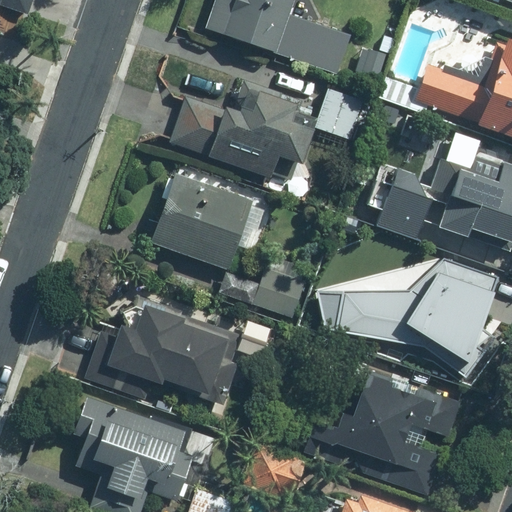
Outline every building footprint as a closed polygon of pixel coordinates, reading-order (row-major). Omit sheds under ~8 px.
[(0,0),(0,4),(28,14),(32,0),(0,0)] [(291,0),(219,0),(206,35),(338,82),(356,34),(288,10),(291,0)] [(489,62),(438,44),(418,101),(511,134),(511,37),(499,33),(489,62)] [(236,110),(184,90),(165,140),(266,177),(273,156),(297,165),(318,109),(247,82),(236,110)] [(363,95),(327,84),(314,125),(350,136),(363,95)] [(498,178),(463,166),(443,225),(511,248),(511,245),(511,167),(503,164),(498,178)] [(249,194),(169,168),(144,244),(224,270),(249,194)] [(316,285),(325,323),(418,338),(466,369),(491,329),(481,321),(498,273),(448,253),(316,285)] [(225,272),(218,290),(295,319),(309,283),(266,266),(259,285),(225,272)] [(241,322),(125,287),(96,383),(155,401),(160,382),(217,400),(241,322)] [(459,399),(366,364),(346,416),(325,408),(310,447),(424,490),(459,399)] [(200,433),(86,392),(59,465),(173,507),(200,433)] [(310,462),(263,445),(247,488),(294,504),(310,462)] [(233,511),(237,505),(196,488),(186,511),(233,511)] [(412,511),(414,509),(358,489),(350,511),(412,511)]
